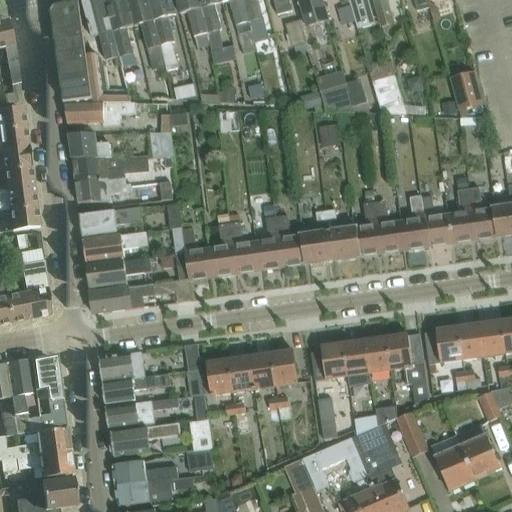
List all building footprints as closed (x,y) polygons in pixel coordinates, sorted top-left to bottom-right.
[(119,59),(103,0),(90,0),(81,2),(91,39),(99,37),(106,63),(119,59)] [(133,29),(125,0),(103,0),(119,59),(121,69),(135,65),(127,30),(133,29)] [(166,69),(148,0),(125,0),(133,29),(140,27),(152,73),(166,69)] [(170,0),(148,0),(166,69),(166,72),(177,70),(171,45),(174,44),(167,19),(175,17),(170,0)] [(207,34),(198,0),(175,0),(179,16),(188,13),(197,49),(209,46),(207,34)] [(221,3),(220,0),(198,0),(207,34),(209,46),(211,53),(222,50),(217,31),(221,30),(214,5),(221,3)] [(251,35),(241,0),(220,0),(221,3),(229,1),(238,38),(251,35)] [(241,0),(251,35),(253,44),(268,40),(257,0),(241,0)] [(291,13),(287,0),(271,0),(276,17),(291,13)] [(320,0),(296,0),(304,28),(326,22),(320,0)] [(346,0),(348,4),(351,13),(354,26),(355,31),(373,26),(366,0),(346,0)] [(371,0),(379,29),(392,25),(387,9),(384,0),(371,0)] [(412,0),(416,13),(428,10),(425,0),(412,0)] [(82,29),(78,3),(55,9),(51,16),(53,33),(82,29)] [(354,26),(351,13),(339,16),(342,28),(354,26)] [(9,22),(0,24),(0,51),(6,50),(8,58),(12,89),(22,88),(17,56),(9,22)] [(304,47),(298,23),(283,27),(289,50),(304,47)] [(85,53),(82,29),(53,33),(57,57),(85,53)] [(86,60),(85,53),(57,57),(60,81),(89,76),(86,60)] [(130,106),(128,97),(101,98),(95,59),(86,60),(89,76),(92,102),(93,107),(130,106)] [(92,102),(89,76),(60,81),(64,106),(92,102)] [(483,110),(474,79),(452,85),(461,116),(483,110)] [(405,119),(402,109),(394,83),(371,89),(378,117),(382,117),(405,119)] [(349,109),(345,93),(343,87),(317,94),(323,116),(351,116),(349,109)] [(356,90),(345,93),(349,109),(361,106),(356,90)] [(93,107),(64,107),(67,127),(101,127),(101,130),(117,130),(117,118),(136,118),(136,115),(166,115),(166,107),(130,106),(93,107)] [(0,134),(27,131),(24,109),(0,112),(0,134)] [(425,110),(402,109),(405,119),(425,119),(425,110)] [(234,115),(218,117),(220,136),(237,134),(234,115)] [(160,121),(160,135),(170,135),(170,121),(160,121)] [(336,127),(318,129),(321,149),(338,147),(336,127)] [(30,151),(27,131),(0,134),(0,154),(2,154),(30,151)] [(172,159),(170,135),(160,135),(148,134),(150,160),(164,160),(172,159)] [(68,137),(72,161),(112,161),(110,148),(96,148),(94,137),(68,137)] [(0,174),(33,170),(30,151),(2,154),(0,154),(0,174)] [(146,161),(128,161),(128,160),(112,161),(72,161),(74,183),(125,181),(124,175),(148,173),(146,161)] [(0,194),(35,189),(33,170),(0,174),(0,194)] [(132,193),(131,187),(131,185),(126,185),(125,181),(74,183),(77,204),(111,204),(110,195),(132,193)] [(173,184),(163,185),(164,201),(171,200),(174,198),(173,184)] [(35,189),(0,194),(0,214),(38,210),(35,189)] [(477,190),(467,192),(474,242),(496,239),(492,211),(480,213),(477,190)] [(474,242),(467,192),(457,193),(460,216),(448,217),(452,245),(474,242)] [(452,245),(448,217),(444,218),(433,219),(429,197),(419,199),(427,249),(449,246),(452,245)] [(427,249),(419,199),(409,200),(413,222),(401,224),(398,224),(402,252),(406,252),(427,249)] [(383,204),(373,205),(380,255),(402,252),(398,224),(386,226),(383,204)] [(380,255),(373,205),(363,207),(366,229),(354,230),(359,258),(380,255)] [(181,229),(178,207),(167,208),(170,231),(181,229)] [(511,236),(511,207),(491,210),(492,211),(496,239),(500,239),(511,236)] [(142,223),(140,210),(140,209),(79,218),(82,239),(117,234),(116,227),(142,223)] [(40,229),(38,210),(0,214),(0,223),(4,223),(3,219),(11,218),(13,233),(40,229)] [(333,212),(324,213),(325,221),(334,220),(333,212)] [(325,221),(324,213),(315,214),(316,223),(325,221)] [(285,218),(275,219),(282,269),(304,266),(300,238),(288,240),(285,218)] [(282,269),(275,219),(264,221),(268,243),(257,244),(260,272),(282,269)] [(260,272),(257,244),(241,247),(238,224),(228,226),(236,276),(257,273),(260,272)] [(236,276),(228,226),(218,227),(221,249),(206,251),(210,279),(236,276)] [(170,231),(169,231),(173,256),(175,256),(184,254),(181,232),(181,229),(170,231)] [(359,258),(354,230),(354,229),(327,233),(331,262),(355,259),(359,258)] [(187,272),(188,280),(188,282),(210,279),(206,251),(195,253),(192,231),(181,232),(184,254),(187,272)] [(331,262),(327,233),(300,237),(300,238),(304,266),(331,262)] [(148,248),(146,234),(83,243),(86,265),(123,260),(122,251),(148,248)] [(27,250),(25,239),(17,240),(19,252),(27,250)] [(187,272),(184,254),(175,256),(177,273),(187,272)] [(151,273),(149,260),(86,269),(89,291),(126,285),(125,277),(151,273)] [(53,318),(45,263),(22,268),(26,295),(32,322),(53,318)] [(32,322),(26,295),(12,297),(10,289),(14,288),(11,272),(10,273),(9,267),(1,268),(4,283),(12,326),(32,322)] [(174,294),(176,304),(191,302),(188,282),(188,280),(179,282),(90,294),(93,316),(143,309),(142,299),(174,294)] [(0,328),(12,326),(4,283),(0,284),(0,328)] [(511,322),(500,324),(505,357),(511,355),(511,322)] [(505,357),(500,324),(478,327),(483,360),(505,357)] [(483,360),(478,327),(457,330),(462,363),(483,360)] [(462,363),(457,330),(436,333),(436,335),(424,337),(428,368),(462,363)] [(428,401),(419,337),(408,339),(407,337),(385,340),(390,373),(403,371),(405,387),(411,386),(414,407),(428,401)] [(390,373),(385,340),(363,343),(368,376),(390,373)] [(368,376),(363,343),(341,346),(346,379),(347,389),(369,386),(368,376)] [(200,372),(196,346),(184,348),(187,373),(200,372)] [(346,379),(341,346),(320,349),(324,382),(346,379)] [(292,353),(270,356),(275,389),(297,386),(292,353)] [(144,379),(141,354),(98,360),(101,385),(144,379)] [(275,389),(270,356),(249,359),(254,391),(275,389)] [(54,359),(32,362),(38,401),(49,399),(52,419),(41,421),(43,434),(68,431),(58,362),(54,359)] [(254,391),(249,359),(227,362),(232,394),(254,391)] [(232,394),(227,362),(205,365),(209,398),(232,394)] [(33,393),(28,364),(6,368),(18,437),(31,436),(25,395),(33,393)] [(18,437),(6,368),(0,369),(0,408),(6,439),(18,437)] [(508,379),(507,369),(498,370),(499,381),(508,379)] [(204,397),(200,372),(187,373),(191,398),(204,397)] [(473,373),(464,375),(466,392),(480,390),(479,382),(474,383),(473,373)] [(466,392),(464,375),(454,376),(456,394),(466,392)] [(166,376),(144,379),(101,385),(104,406),(135,402),(133,392),(168,388),(166,376)] [(511,395),(509,389),(491,393),(499,411),(511,405),(511,395)] [(501,417),(499,411),(491,393),(478,399),(488,423),(501,417)] [(332,399),(318,401),(323,440),(337,439),(332,399)] [(289,421),(287,409),(286,400),(276,401),(278,410),(279,422),(289,421)] [(150,425),(148,413),(175,409),(174,401),(105,410),(108,431),(150,425)] [(279,422),(278,410),(276,401),(267,402),(270,423),(279,422)] [(243,405),(234,407),(235,416),(237,434),(247,433),(244,415),(243,405)] [(235,416),(234,407),(224,408),(226,418),(235,416)] [(395,408),(373,412),(374,416),(375,429),(397,420),(395,408)] [(428,453),(412,414),(398,420),(413,459),(428,453)] [(374,416),(353,419),(356,437),(375,429),(374,416)] [(212,451),(208,423),(190,425),(193,454),(210,452),(212,451)] [(180,438),(179,426),(110,435),(112,445),(110,448),(111,454),(113,456),(113,458),(149,454),(147,442),(180,438)] [(376,430),(356,438),(350,440),(381,511),(406,511),(409,511),(391,470),(402,466),(385,426),(376,430)] [(501,471),(487,438),(482,427),(456,438),(461,449),(475,482),(501,471)] [(71,454),(68,431),(43,434),(36,435),(37,446),(8,450),(6,439),(0,440),(0,463),(1,463),(71,454)] [(475,482),(461,449),(456,438),(431,449),(449,493),(475,482)] [(381,511),(350,440),(300,462),(313,489),(315,495),(328,489),(320,472),(345,461),(350,471),(348,475),(352,483),(356,485),(361,497),(344,504),(347,511),(381,511)] [(213,471),(210,452),(193,454),(186,455),(188,474),(213,471)] [(74,476),(71,454),(1,463),(3,475),(41,470),(42,481),(74,476)] [(313,489),(300,462),(279,471),(291,498),(313,489)] [(175,468),(167,469),(144,472),(143,463),(113,467),(115,488),(177,480),(175,468)] [(171,501),(170,491),(191,488),(190,478),(177,480),(115,488),(118,508),(149,504),(171,501)] [(74,480),(43,484),(45,500),(17,503),(18,511),(60,511),(78,508),(74,480)] [(320,511),(312,492),(297,498),(303,511),(320,511)] [(234,511),(229,500),(218,505),(218,511),(234,511)] [(218,511),(218,505),(217,502),(203,504),(203,511),(218,511)]
